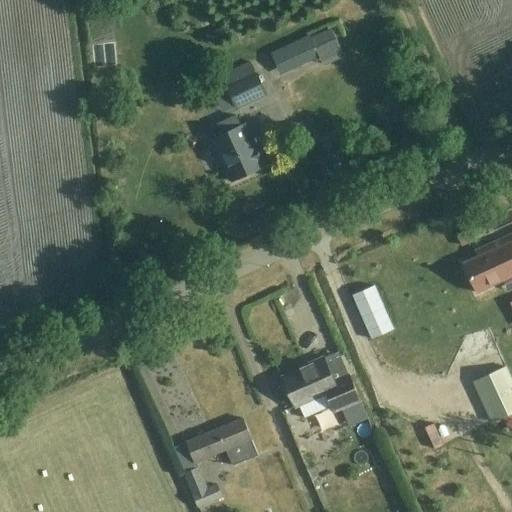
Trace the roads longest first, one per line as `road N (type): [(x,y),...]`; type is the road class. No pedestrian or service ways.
road 1 (unclassified): [(0,379),(511,148)]
road 2 (track): [(473,165),(402,0)]
